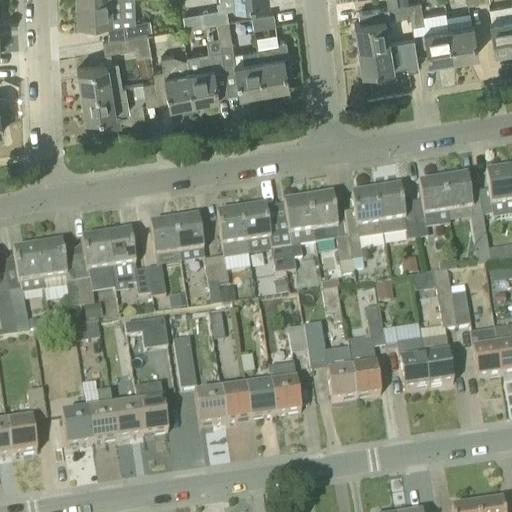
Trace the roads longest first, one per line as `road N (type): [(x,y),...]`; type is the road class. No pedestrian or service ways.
road 1 (residential): [(0,511),(511,435)]
road 2 (residential): [(330,154),(44,199)]
road 3 (residential): [(44,199),(39,0)]
road 4 (residential): [(511,125),(330,154)]
road 5 (residential): [(330,154),(313,0)]
